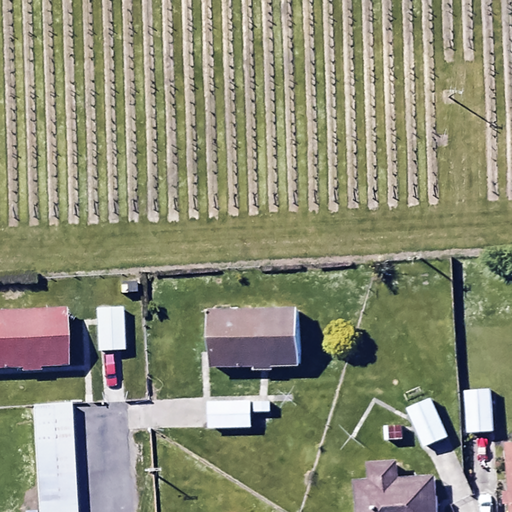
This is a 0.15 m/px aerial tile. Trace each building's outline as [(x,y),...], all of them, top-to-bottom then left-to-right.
[(204,306),(205,369),(299,367),(297,303),(204,306)] [(0,311),(0,373),(64,372),(62,310),(0,311)] [(122,311),(94,312),(95,357),(124,356),(122,311)] [(490,392),(462,394),(465,438),(493,436),(490,392)] [(431,401),(404,412),(422,454),(449,442),(431,401)] [(23,408),(29,511),(72,511),(66,405),(23,408)] [(249,406),(208,407),(209,435),(250,434),(249,406)] [(436,511),(437,470),(354,468),(353,511),(436,511)]
